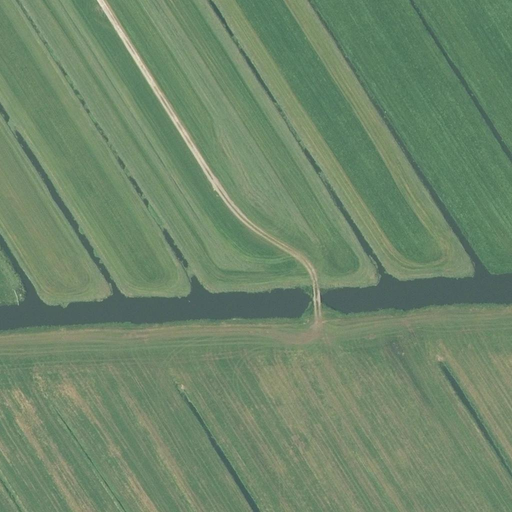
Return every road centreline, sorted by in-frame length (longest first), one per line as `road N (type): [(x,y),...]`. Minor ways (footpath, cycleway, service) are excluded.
road 1 (track): [(0,348),(511,317)]
road 2 (track): [(317,328),(311,267),(236,216),(98,0)]
